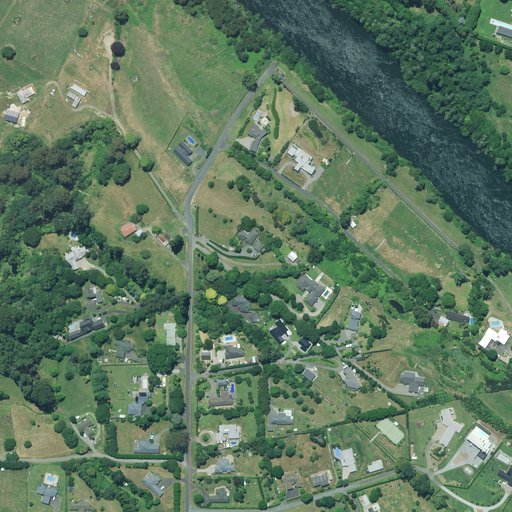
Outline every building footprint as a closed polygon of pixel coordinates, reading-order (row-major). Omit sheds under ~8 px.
[(108,47),(103,41),(96,48),(95,47),(91,51),(100,60),(105,55),(102,52),(108,47)] [(75,84),(73,88),(72,87),(71,88),(74,90),(85,96),(87,92),(75,84)] [(82,99),(70,92),(68,96),(76,101),(73,106),(76,108),(82,99)] [(255,143),(253,142),(250,150),(257,153),(261,141),(263,137),(268,133),(266,131),(265,130),(264,131),(259,128),(260,127),(254,124),(249,135),(255,138),(256,139),(255,143)] [(276,158),(271,155),(268,161),(273,164),(276,158)] [(357,226),(351,219),(347,222),(354,229),(357,226)] [(137,230),(131,221),(122,226),(120,228),(126,238),(137,230)] [(254,228),(253,229),(249,235),(242,230),(238,236),(244,241),(245,239),(246,240),(245,241),(251,245),(260,234),(257,232),(258,231),(254,228)] [(157,237),(158,238),(157,239),(166,247),(169,243),(162,236),(160,234),(157,237)] [(264,247),(259,242),(254,248),(260,252),(264,247)] [(66,256),(70,265),(73,272),(80,268),(76,261),(79,259),(79,260),(83,258),(83,257),(91,253),(89,249),(87,250),(85,246),(66,256)] [(299,257),(293,252),(288,257),(294,262),(299,257)] [(313,291),(306,301),(312,306),(326,290),(314,280),(306,274),(296,285),(304,291),(308,287),(309,287),(307,290),(310,293),(312,290),(313,291)] [(92,287),(90,287),(91,290),(85,292),(86,298),(90,297),(90,299),(97,297),(98,303),(103,302),(101,292),(97,293),(96,288),(93,289),(92,287)] [(238,306),(241,310),(240,312),(249,313),(251,299),(234,297),(233,305),(238,306)] [(358,313),(358,312),(354,311),(348,329),(358,332),(360,328),(358,327),(362,314),(358,313)] [(448,311),(446,318),(465,324),(466,321),(470,322),(471,318),(448,311)] [(93,324),(90,316),(85,318),(86,321),(80,323),(82,329),(69,334),(72,340),(87,334),(87,332),(95,329),(95,331),(99,329),(100,331),(102,330),(101,328),(105,327),(102,320),(93,324)] [(449,321),(441,317),(438,325),(443,327),(444,326),(446,327),(449,321)] [(176,346),(176,324),(165,324),(165,334),(167,334),(167,346),(176,346)] [(492,339),(495,341),(492,345),(494,347),(498,341),(505,345),(510,337),(506,334),(507,333),(502,329),(500,332),(498,331),(497,333),(490,328),(479,344),(486,348),(492,339)] [(126,343),(115,340),(114,345),(119,346),(116,357),(124,359),(126,351),(130,352),(130,350),(133,350),(134,345),(129,343),(130,341),(126,341),(126,343)] [(237,347),(236,348),(235,345),(229,346),(226,346),(227,353),(225,353),(226,359),(244,356),(243,351),(241,352),(240,348),(237,349),(237,347)] [(510,354),(505,351),(501,356),(506,359),(510,354)] [(168,369),(157,368),(157,377),(168,377),(168,369)] [(345,381),(351,390),(356,391),(357,390),(362,387),(349,368),(344,371),(347,376),(348,379),(345,381)] [(416,373),(405,372),(404,375),(401,375),(400,382),(404,382),(403,384),(410,385),(409,392),(418,393),(419,386),(424,386),(425,378),(415,377),(416,373)] [(231,399),(231,395),(228,396),(228,392),(222,392),(222,398),(220,399),(216,399),(216,400),(209,400),(210,406),(233,405),(233,399),(231,399)] [(149,402),(149,393),(136,393),(136,403),(131,403),(131,405),(129,405),(129,415),(135,415),(135,417),(142,417),(142,405),(145,404),(146,402),(149,402)] [(286,414),(281,414),(281,415),(278,415),(278,418),(272,418),(272,424),(277,424),(277,425),(294,425),(294,420),(291,420),(291,416),(286,416),(286,414)] [(93,425),(90,418),(87,420),(86,419),(84,420),(84,421),(77,425),(80,432),(85,429),(89,437),(95,434),(92,429),(90,430),(88,427),(93,425)] [(236,432),(236,426),(220,426),(220,433),(217,433),(217,441),(226,441),(226,437),(224,437),(224,434),(225,434),(225,432),(229,432),(229,439),(240,439),(240,432),(236,432)] [(150,439),(146,439),(146,441),(139,441),(139,448),(135,448),(134,453),(159,454),(160,445),(152,445),(152,443),(150,443),(150,439)] [(345,459),(343,460),(342,456),(336,458),(337,462),(342,461),(343,467),(347,466),(347,467),(349,467),(351,473),(357,471),(354,457),(358,456),(357,454),(353,455),(352,449),(343,451),(345,459)] [(222,460),(218,459),(218,465),(218,467),(216,467),(215,473),(223,473),(223,471),(227,471),(227,473),(231,473),(231,471),(235,471),(235,465),(229,465),(229,460),(227,460),(227,459),(222,459),(222,460)] [(384,469),(381,461),(378,462),(378,464),(376,464),(368,467),(370,473),(384,469)] [(298,488),(303,487),(302,484),(300,475),(297,476),(296,473),(292,475),(292,476),(290,476),(289,474),(286,475),(287,477),(284,478),(288,490),(294,489),(293,485),(295,485),(295,483),(296,483),(298,488)] [(330,484),(329,483),(330,483),(330,480),(331,480),(329,474),(319,477),(319,476),(312,478),(314,487),(322,485),(322,487),(330,484)] [(164,493),(157,486),(160,483),(159,482),(161,480),(157,476),(156,477),(154,475),(150,479),(147,477),(143,481),(145,483),(145,484),(160,498),(164,493)] [(54,496),(56,497),(57,494),(58,495),(59,490),(52,488),(52,490),(46,488),(47,487),(42,486),(42,487),(39,486),(37,493),(45,495),(43,503),(49,504),(51,497),(53,498),(54,496)] [(227,490),(217,490),(217,495),(217,497),(210,496),(210,503),(229,503),(229,497),(227,497),(227,490)] [(87,502),(80,502),(71,502),(70,510),(79,510),(79,511),(85,511),(85,510),(91,510),(91,503),(87,503),(87,502)]
